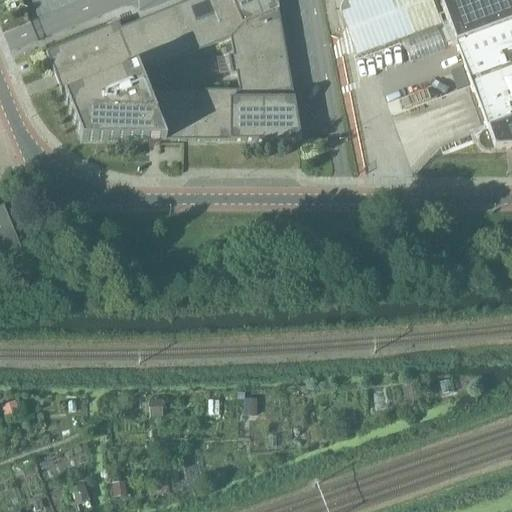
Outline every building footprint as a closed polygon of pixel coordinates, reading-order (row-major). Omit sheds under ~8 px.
[(301,142),(276,0),(194,0),(121,30),(119,24),(46,53),(59,86),(82,142),(148,142),(183,142),(301,142)] [(511,0),(438,0),(455,44),(471,86),(487,126),(489,132),(483,134),(480,138),(479,143),(481,147),(485,150),(490,151),(496,149),(496,150),(507,149),(511,149),(511,0)] [(462,68),(450,73),(457,91),(469,87),(462,68)] [(0,234),(19,229),(11,201),(0,204),(0,234)] [(257,399),(244,399),(244,416),(257,416),(257,399)] [(15,401),(1,405),(5,417),(19,412),(15,401)] [(76,401),(67,401),(68,413),(78,413),(76,401)] [(163,401),(149,401),(150,419),(163,419),(163,401)] [(276,437),(267,438),(268,448),(276,448),(276,437)] [(126,483),(112,484),(114,499),(127,497),(126,483)] [(83,484),(70,489),(76,506),(89,501),(83,484)]
